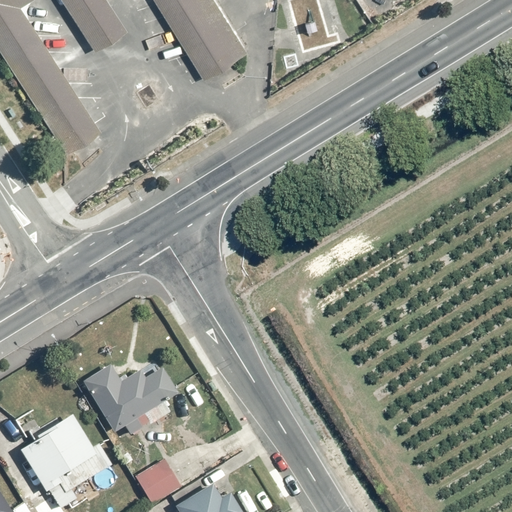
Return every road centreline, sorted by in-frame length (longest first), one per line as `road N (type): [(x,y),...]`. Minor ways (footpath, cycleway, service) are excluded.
road 1 (secondary): [(511,7),(154,226)]
road 2 (residential): [(331,511),(154,226)]
